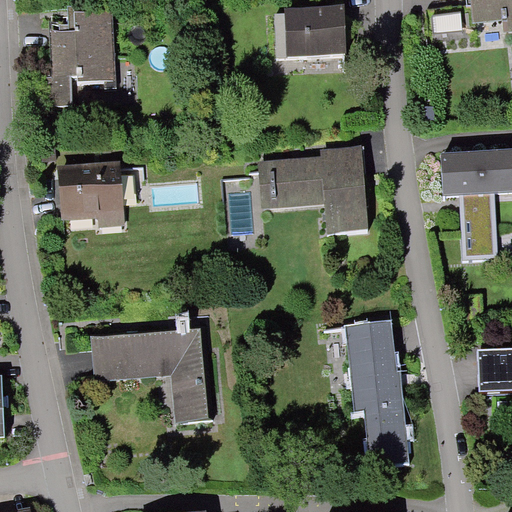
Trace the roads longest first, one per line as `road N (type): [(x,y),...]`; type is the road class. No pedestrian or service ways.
road 1 (residential): [(462,511),(403,172),(393,0)]
road 2 (residential): [(0,120),(10,222),(58,470)]
